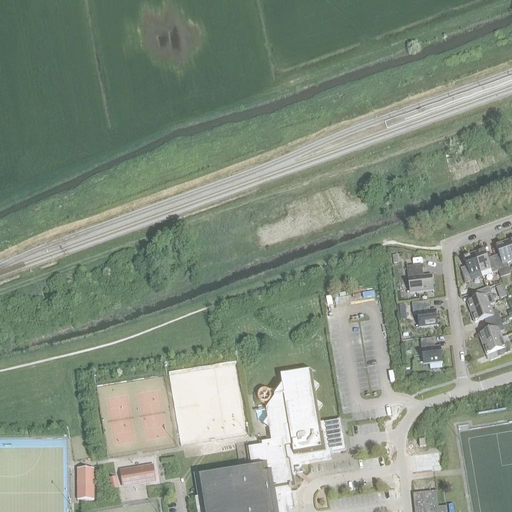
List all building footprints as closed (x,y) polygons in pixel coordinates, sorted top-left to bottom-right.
[(499,258),(493,260),(498,272),(508,268),(507,263),(511,261),(511,260),(505,242),(495,246),(499,258)] [(483,250),(473,254),(480,273),(481,277),(492,274),(498,272),(493,260),(488,262),(487,260),(483,250)] [(470,277),(480,273),(473,254),(463,258),(467,269),(461,272),(465,283),(471,281),(470,277)] [(422,275),(421,266),(406,268),(409,293),(433,290),(431,277),(421,278),(421,275),(422,275)] [(467,303),(471,313),(489,306),(487,300),(492,299),(488,288),(476,292),(479,298),(467,303)] [(429,309),(428,302),(416,304),(418,327),(437,325),(435,312),(428,313),(427,309),(429,309)] [(488,325),(500,321),(498,315),(493,316),(489,306),(471,313),(474,323),(486,319),(488,325)] [(482,345),(501,339),(499,333),(504,331),(500,321),(488,325),(490,331),(479,335),(482,345)] [(433,346),(433,339),(420,341),(423,364),(442,362),(440,349),(432,350),(432,346),(433,346)] [(501,339),(482,345),(486,356),(498,352),(500,357),(511,353),(510,347),(505,349),(501,339)] [(314,382),(312,371),(281,376),(282,385),(278,391),(267,406),(265,409),(271,443),(262,444),(262,447),(248,449),(251,467),(199,476),(202,497),(194,498),(196,511),(287,511),(288,510),(294,509),(290,488),(291,488),(291,486),(290,486),(290,484),(292,484),(291,479),(297,471),(301,465),(331,460),(330,454),(345,451),(340,420),(320,424),(318,412),(322,406),(317,401),(315,392),(319,386),(314,382)] [(155,481),(152,466),(121,472),(123,487),(155,481)] [(94,501),(93,470),(77,470),(77,501),(83,501),(94,501)]
